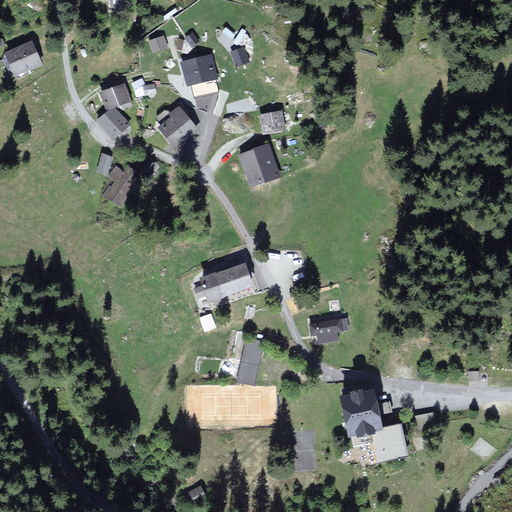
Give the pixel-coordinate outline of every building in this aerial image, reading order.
[(165,36),(150,41),(154,51),(168,46),(165,36)] [(207,53),(206,38),(178,40),(179,54),(207,53)] [(32,41),(5,53),(15,74),(42,63),(32,41)] [(244,46),(230,51),(235,65),(249,59),(244,46)] [(212,54),(180,62),(186,84),(218,75),(212,54)] [(126,83),(100,91),(105,108),(131,100),(126,83)] [(115,107),(100,123),(115,137),(130,121),(115,107)] [(195,127),(179,107),(170,114),(172,116),(160,126),(175,144),(195,127)] [(282,110),(260,114),(263,132),(285,129),(282,110)] [(269,146),(241,155),(252,185),(279,175),(269,146)] [(101,153),(96,172),(108,175),(113,157),(101,153)] [(157,164),(150,159),(145,167),(152,172),(157,164)] [(116,180),(104,195),(121,208),(145,178),(129,165),(124,172),(116,166),(109,175),(116,180)] [(253,288),(245,263),(201,277),(203,285),(194,288),(198,298),(206,295),(208,302),(253,288)] [(346,318),(309,325),(311,336),(317,335),(318,343),(339,339),(338,331),(348,329),(346,318)] [(263,343),(246,340),(238,383),(256,386),(263,343)] [(482,385),(482,369),(469,369),(470,385),(482,385)] [(373,389),(341,395),(349,436),(351,435),(353,446),(372,443),(376,462),(408,456),(402,423),(383,427),(380,414),(392,412),(390,401),(376,404),(373,389)] [(433,412),(413,417),(417,434),(437,429),(433,412)] [(200,486),(185,495),(193,507),(208,499),(200,486)]
